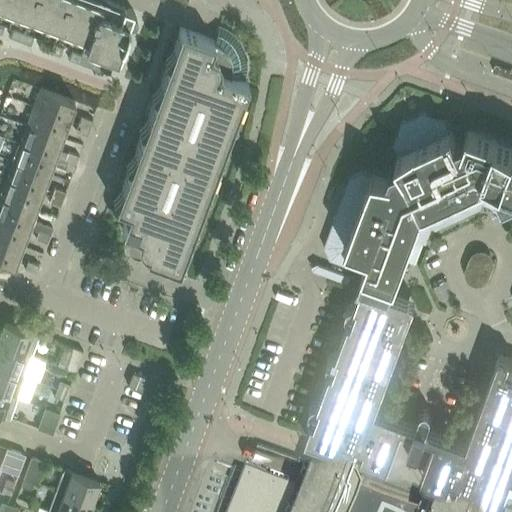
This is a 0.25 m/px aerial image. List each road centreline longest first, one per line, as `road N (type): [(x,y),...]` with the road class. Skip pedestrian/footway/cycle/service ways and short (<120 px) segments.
road 1 (tertiary): [(163,511),(293,159)]
road 2 (residential): [(48,294),(110,116)]
road 3 (residential): [(510,249),(491,235),(467,235),(444,261),(453,294),(486,305)]
road 4 (tertiary): [(322,29),(293,159)]
road 5 (tertiary): [(293,159),(350,42)]
